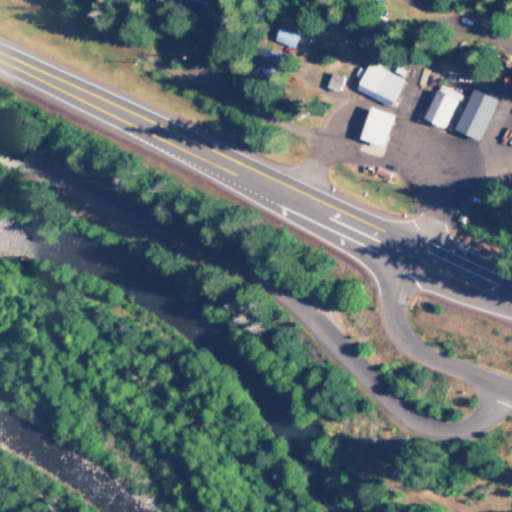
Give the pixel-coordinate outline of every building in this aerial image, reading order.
[(204,16),(207,0),(152,0),(152,2),(204,16)] [(271,41),(292,47),(296,33),(275,27),(271,41)] [(359,87),(357,92),(387,105),(400,77),(365,62),(355,85),(359,87)] [(493,99),(469,88),(450,129),(475,141),(493,99)] [(419,118),(440,128),(453,100),(432,90),(419,118)] [(379,147),(390,115),(366,106),(355,138),(379,147)]
